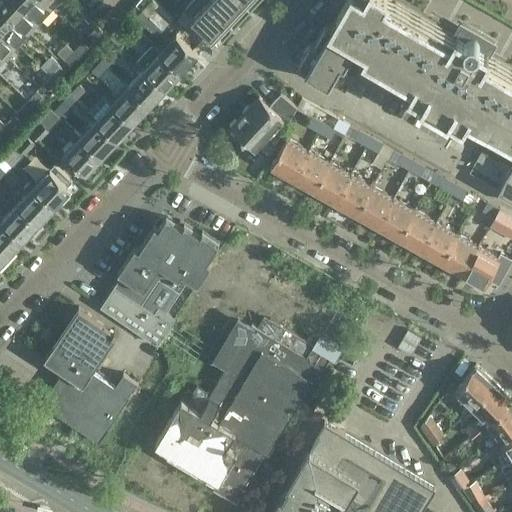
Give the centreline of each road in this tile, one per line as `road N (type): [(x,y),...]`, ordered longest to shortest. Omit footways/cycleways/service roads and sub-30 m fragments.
road 1 (residential): [(489,337),(162,152)]
road 2 (residential): [(0,318),(162,152)]
road 3 (residential): [(162,152),(297,0)]
